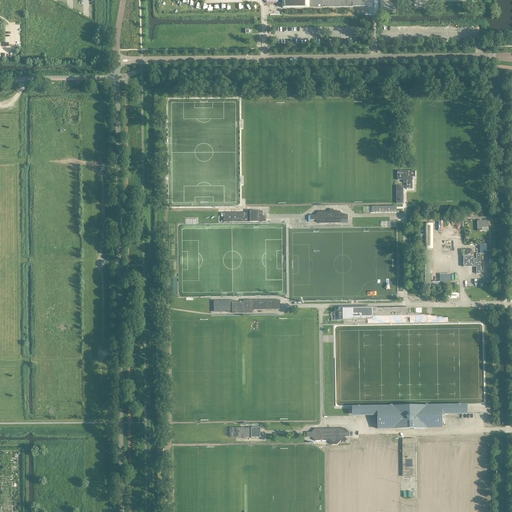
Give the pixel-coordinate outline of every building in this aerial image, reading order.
[(413,171),(397,171),(397,180),(403,180),(403,183),(406,183),(406,189),(412,189),(412,177),(415,177),(415,171),(413,171)] [(348,220),(348,215),(343,215),(340,211),(335,211),(333,209),(331,209),(329,211),(319,212),(316,215),(311,215),(311,220),(316,220),(319,224),(340,223),(343,220),(348,220)] [(265,222),(265,216),(262,216),(262,211),(249,211),(249,213),(223,213),(223,222),(265,222)] [(488,227),(488,221),(477,221),(477,231),(482,231),(482,228),(488,227)] [(433,249),(433,224),(425,224),(425,249),(433,249)] [(481,274),(481,254),(476,254),(476,259),(474,259),(474,256),(463,257),(464,267),(474,267),(474,265),(476,265),(476,274),(481,274)] [(280,310),(280,300),(243,300),(243,302),(235,302),(235,301),(214,301),(214,310),(231,310),(231,313),(252,313),(252,310),(280,310)] [(407,316),(407,308),(401,308),(388,308),(387,308),(357,308),(354,309),(343,309),(343,310),(343,321),(344,321),(362,320),(362,319),(367,319),(368,319),(373,318),(373,317),(407,316)] [(445,423),(445,417),(445,414),(459,414),(459,406),(413,407),(413,411),(412,411),(412,417),(408,417),(408,411),(407,411),(407,407),(360,408),(360,415),(377,415),(378,429),(443,428),(443,423),(445,423)] [(260,437),(260,427),(250,428),(245,428),(230,428),(230,438),(245,437),(251,437),(260,437)] [(350,437),(350,432),(345,432),(341,428),(315,429),(312,432),(307,432),(307,437),(312,437),(315,441),(328,441),(332,445),(337,445),(345,437),(350,437)] [(414,471),(414,449),(415,449),(415,439),(403,439),(403,476),(412,476),(412,471),(414,471)]
